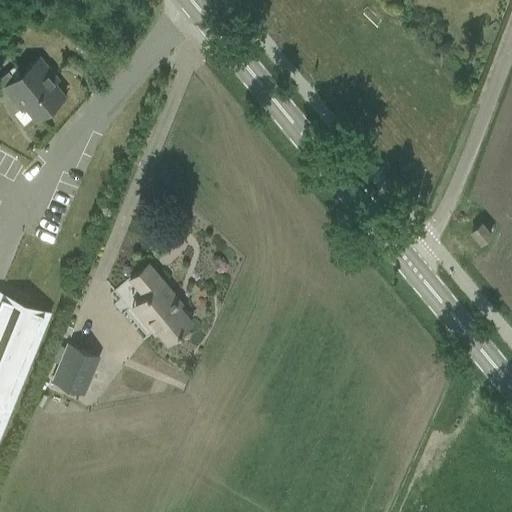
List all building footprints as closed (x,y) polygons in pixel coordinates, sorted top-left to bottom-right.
[(39,57),(24,69),(14,78),(8,71),(0,76),(0,83),(3,87),(7,83),(36,119),(64,96),(47,74),(51,71),(39,57)] [(490,234),(481,223),(472,230),(481,242),(490,234)] [(166,342),(191,320),(171,296),(174,293),(148,262),(128,278),(142,296),(130,306),(154,335),(157,331),(166,342)] [(0,435),(51,310),(0,288),(0,435)] [(53,382),(84,394),(100,355),(68,343),(53,382)]
